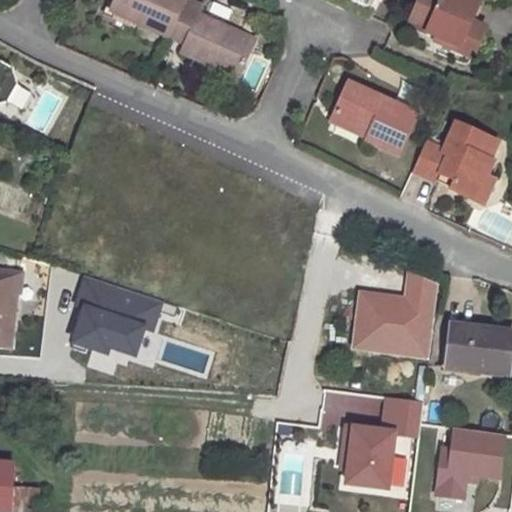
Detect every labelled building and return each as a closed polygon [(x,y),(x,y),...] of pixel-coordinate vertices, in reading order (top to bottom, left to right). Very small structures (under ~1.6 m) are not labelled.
[(114,0),(110,12),(168,39),(185,0),(114,0)] [(231,30),(197,15),(201,7),(185,0),(168,39),(183,46),(180,54),(237,80),(252,46),(228,35),(231,30)] [(486,27),(471,21),(478,6),(465,0),(419,0),(409,25),(436,37),(458,46),(456,52),(472,59),(486,27)] [(231,30),(228,35),(252,46),(254,41),(231,30)] [(436,37),(434,42),(456,52),(458,46),(436,37)] [(10,68),(0,62),(0,103),(4,102),(15,85),(10,68)] [(367,140),(366,143),(397,157),(416,114),(347,83),(333,115),(371,132),(367,140)] [(333,115),(330,122),(367,140),(371,132),(333,115)] [(452,184),(449,190),(474,202),(485,179),(492,162),(489,160),(496,144),(456,126),(444,153),(424,143),(411,171),(437,183),(439,177),(452,184)] [(485,179),(474,202),(484,206),(494,183),(485,179)] [(0,271),(0,347),(10,349),(16,294),(10,293),(13,274),(0,271)] [(13,274),(10,293),(16,294),(19,274),(13,274)] [(451,326),(447,366),(479,371),(479,374),(507,377),(511,333),(451,326)] [(0,511),(9,511),(13,463),(0,462),(0,511)]
